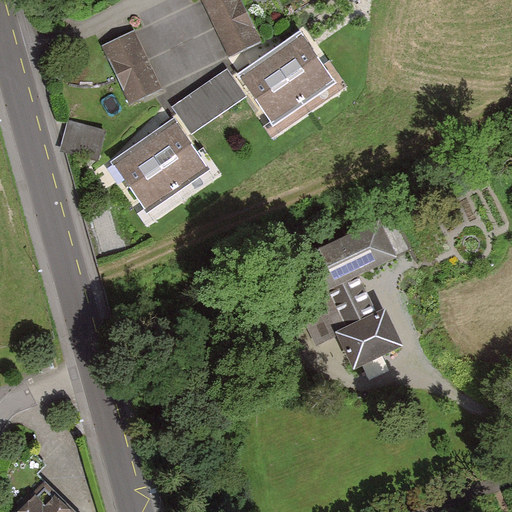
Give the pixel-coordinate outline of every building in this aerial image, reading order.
[(202,0),(230,58),(262,43),(241,0),(202,0)] [(163,89),(135,31),(102,47),(130,105),(163,89)] [(334,83),(303,38),(241,81),(271,125),(334,83)] [(247,99),(227,70),(172,108),(192,137),(247,99)] [(70,123),(63,152),(99,161),(106,132),(70,123)] [(207,169),(176,124),(114,166),(146,211),(207,169)] [(295,302),(315,342),(335,332),(353,370),(404,346),(385,308),(377,312),(358,272),(398,253),(381,218),(305,254),(322,290),(295,302)] [(76,511),(43,482),(14,511),(76,511)]
